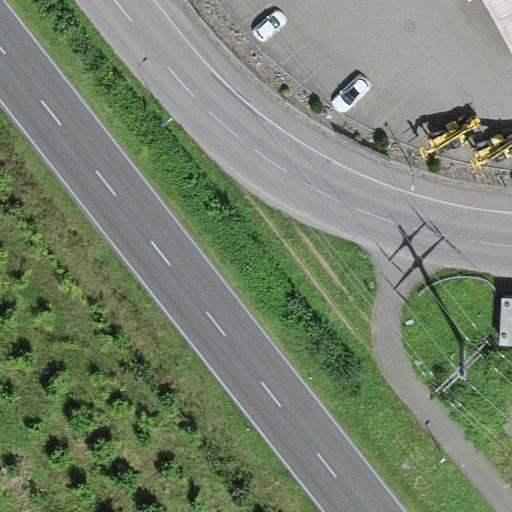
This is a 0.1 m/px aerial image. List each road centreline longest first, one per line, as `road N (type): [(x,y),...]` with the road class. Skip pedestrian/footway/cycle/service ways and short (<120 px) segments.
road 1 (primary): [(355,511),(0,57)]
road 2 (residential): [(511,243),(394,219),(285,169),(172,81),(108,0)]
road 3 (track): [(394,219),(381,346),(511,503)]
